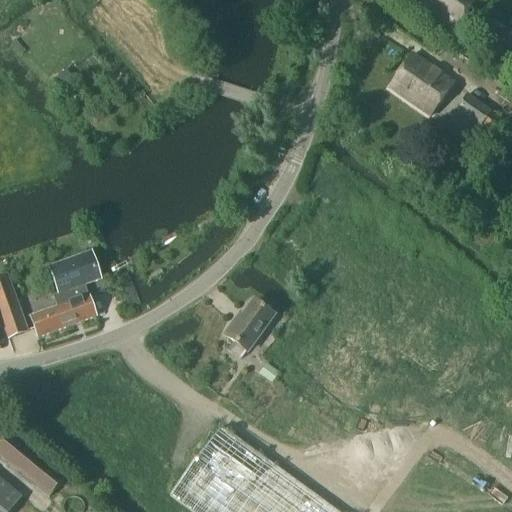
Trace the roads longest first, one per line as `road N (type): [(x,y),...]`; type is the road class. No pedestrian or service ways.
road 1 (tertiary): [(0,375),(118,345),(231,263),(269,207),(311,119),(335,0)]
road 2 (track): [(311,119),(153,69),(102,0)]
